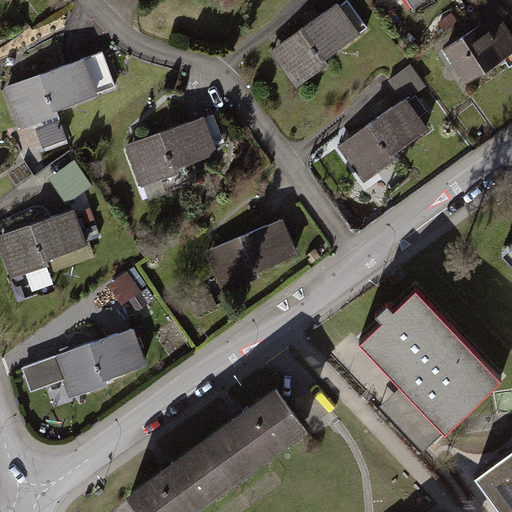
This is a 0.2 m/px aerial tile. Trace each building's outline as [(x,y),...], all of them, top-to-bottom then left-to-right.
[(343,0),(285,42),(289,47),(278,55),(286,67),(297,59),(310,76),(329,63),(325,58),(368,27),(348,0),(343,0)] [(480,26),(446,48),(468,80),(504,56),(511,66),(511,65),(511,37),(503,23),(485,35),(480,26)] [(102,54),(21,82),(23,87),(10,92),(23,127),(36,122),(46,151),(69,143),(56,107),(114,87),(102,54)] [(411,65),(390,80),(398,91),(419,75),(411,65)] [(352,135),(357,141),(345,149),(353,160),(365,152),(378,170),(396,157),(392,152),(427,127),(419,116),(428,110),(417,95),(409,101),(406,97),(352,135)] [(206,117),(140,139),(142,144),(129,148),(141,183),(178,170),(176,164),(217,150),(206,117)] [(76,210),(10,232),(12,237),(0,241),(0,243),(11,276),(48,264),(46,257),(87,244),(76,210)] [(284,218),(220,245),(223,250),(210,255),(225,289),(261,274),(258,268),(298,251),(284,218)] [(417,286),(360,340),(434,417),(423,428),(435,440),(503,375),(417,286)] [(146,363),(133,327),(23,366),(31,390),(77,374),(83,392),(105,384),(103,378),(146,363)] [(163,467),(122,496),(133,511),(188,511),(298,432),(268,390),(234,415),(163,467)] [(511,511),(511,447),(475,475),(502,511),(511,511)]
